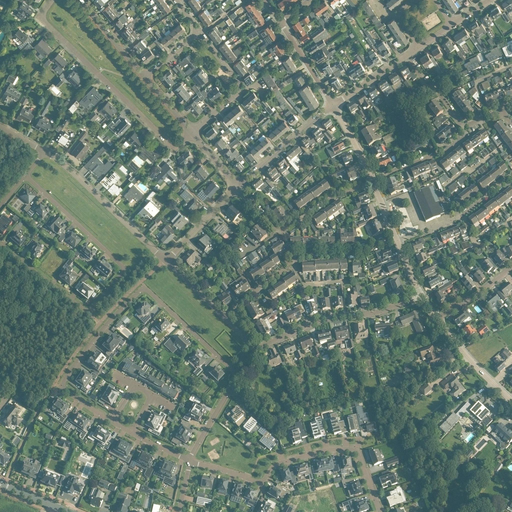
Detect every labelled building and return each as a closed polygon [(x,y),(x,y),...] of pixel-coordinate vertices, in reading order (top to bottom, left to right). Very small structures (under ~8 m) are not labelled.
[(110,5),(109,5),(103,10),(105,12),(104,13),(106,16),(115,8),(113,5),(114,4),(113,3),(115,0),(111,0),(108,3),(110,5)] [(156,5),(155,5),(158,8),(159,10),(162,8),(167,4),(164,0),(161,0),(158,3),(156,5)] [(287,6),(282,0),(278,0),(279,2),(278,3),(282,9),(287,6)] [(340,1),(339,1),(338,0),(330,0),(332,3),(331,4),(334,9),(336,7),(335,5),(340,1)] [(338,0),(339,1),(340,0),(346,0),(352,6),(355,9),(358,7),(351,0),(338,0)] [(392,0),(389,0),(386,3),(391,9),(396,4),(392,0)] [(511,9),(511,5),(508,0),(507,0),(502,3),(508,12),(510,10),(511,10),(511,9)] [(201,6),(198,1),(192,5),(196,10),(201,6)] [(249,10),(255,6),(252,1),(245,5),(249,10)] [(329,6),(325,1),(319,5),(323,10),(329,6)] [(28,16),(33,9),(23,2),(15,13),(23,19),(26,14),(28,16)] [(458,8),(454,2),(448,6),(452,12),(458,8)] [(171,9),(167,4),(162,8),(165,13),(171,9)] [(323,10),(319,5),(314,9),(318,14),(323,10)] [(250,17),(259,11),(255,6),(249,10),(246,12),(250,17)] [(493,13),(490,15),(492,18),(501,12),(497,7),(491,11),(493,13)] [(121,14),(125,11),(123,9),(120,12),(119,11),(118,12),(115,8),(106,16),(108,18),(109,18),(111,20),(117,15),(118,17),(121,14)] [(202,19),(208,15),(204,10),(198,14),(202,19)] [(250,17),(249,18),(252,23),(253,22),(256,20),(262,16),(259,11),(250,17)] [(119,19),(114,24),(118,29),(126,22),(129,19),(124,13),(118,18),(119,19)] [(487,14),(481,18),(485,25),(486,25),(487,27),(490,25),(489,23),(491,21),(489,17),(488,16),(487,14)] [(211,21),(208,15),(202,19),(206,25),(211,21)] [(266,21),(262,16),(256,20),(253,22),(254,24),(257,22),(259,25),(266,21)] [(296,30),(307,23),(310,21),(307,16),(302,20),(299,22),(298,20),(292,24),(296,30)] [(391,28),(397,24),(394,19),(388,23),(391,28)] [(479,25),(476,21),(470,25),(473,31),(476,34),(482,30),(484,33),(486,31),(481,23),(479,25)] [(0,23),(0,22),(0,27),(2,28),(8,31),(9,27),(0,23)] [(233,32),(237,30),(232,23),(229,25),(229,26),(233,32)] [(307,23),(296,30),(300,36),(301,35),(301,36),(301,37),(304,41),(309,37),(307,33),(308,32),(307,31),(311,29),(307,23)] [(185,29),(180,24),(176,28),(180,33),(185,29)] [(395,34),(401,30),(397,24),(391,28),(395,34)] [(268,34),(273,31),(269,25),(259,32),(261,35),(263,38),(268,34)] [(126,38),(134,31),(130,26),(129,26),(126,29),(122,33),(126,38)] [(212,30),(209,33),(213,38),(223,30),(222,28),(219,30),(215,26),(211,29),(212,30)] [(323,26),(311,35),(314,39),(325,30),(324,27),(323,26)] [(248,36),(251,34),(257,30),(255,27),(246,33),(248,36)] [(134,31),(126,38),(130,43),(135,38),(137,37),(138,39),(140,37),(149,30),(148,28),(146,30),(145,29),(142,32),(138,35),(137,34),(134,31)] [(180,33),(176,28),(171,32),(176,37),(180,33)] [(469,35),(465,28),(459,32),(464,39),(469,35)] [(21,48),(31,38),(29,35),(27,37),(19,29),(16,32),(14,30),(8,36),(11,39),(14,36),(21,43),(18,46),(21,48)] [(490,29),(487,31),(493,41),(496,39),(494,36),(490,29)] [(151,32),(149,30),(140,37),(142,40),(151,32)] [(171,41),(166,36),(163,38),(157,30),(155,32),(161,40),(166,45),(171,41)] [(225,32),(223,30),(213,38),(217,43),(222,39),(220,36),(225,32)] [(329,35),(325,30),(314,39),(313,39),(316,43),(308,48),(311,53),(321,46),(322,48),(327,44),(323,39),(329,35)] [(399,39),(405,35),(401,30),(395,34),(399,39)] [(268,34),(263,38),(265,41),(266,43),(271,40),(277,37),(273,31),(268,34)] [(176,37),(171,32),(166,36),(171,41),(176,37)] [(464,39),(459,32),(454,36),(458,42),(464,39)] [(409,41),(405,35),(399,39),(402,45),(409,41)] [(479,37),(475,39),(477,41),(483,50),(486,48),(479,37)] [(46,41),(43,38),(34,47),(41,53),(38,56),(42,59),(44,56),(52,49),(47,44),(47,45),(45,42),(46,41)] [(369,38),(367,39),(369,43),(371,46),(374,51),(369,54),(375,63),(381,60),(375,52),(377,50),(371,41),(371,40),(369,38)] [(378,45),(373,38),(371,40),(371,41),(377,50),(377,51),(380,49),(385,57),(391,53),(390,51),(392,49),(386,42),(384,43),(384,42),(378,45)] [(157,39),(154,41),(160,49),(163,46),(157,39)] [(454,46),(449,39),(443,43),(447,51),(454,46)] [(141,40),(134,47),(140,54),(142,52),(147,47),(141,40)] [(511,55),(511,40),(507,43),(508,44),(503,47),(504,50),(506,50),(507,53),(506,54),(507,57),(511,55)] [(271,52),(282,45),(279,41),(273,45),(273,44),(268,47),(271,52)] [(225,42),(219,47),(223,51),(229,47),(225,42)] [(25,50),(27,53),(33,47),(30,44),(25,50)] [(466,53),(464,50),(460,44),(457,46),(460,50),(463,55),(466,53)] [(278,54),(285,50),(282,45),(271,52),(269,54),(268,55),(269,57),(277,52),(278,54)] [(318,54),(315,56),(318,61),(327,55),(327,54),(329,52),(325,46),(321,48),(317,52),(318,54)] [(491,52),(485,55),(486,55),(489,62),(485,63),(487,67),(489,65),(489,66),(495,63),(494,62),(502,59),(500,55),(501,55),(497,46),(490,49),(491,52)] [(142,52),(140,53),(142,55),(141,56),(146,62),(155,55),(150,49),(148,47),(147,47),(142,52)] [(233,52),(229,47),(223,51),(227,56),(233,52)] [(239,47),(233,52),(227,56),(231,61),(237,57),(236,56),(242,52),(239,47)] [(442,53),(438,47),(432,51),(436,57),(442,53)] [(463,55),(460,50),(457,52),(462,60),(466,58),(463,55)] [(360,51),(357,53),(362,60),(363,62),(366,60),(360,51)] [(362,60),(357,53),(357,52),(353,54),(359,62),(362,60)] [(67,62),(59,53),(52,60),(55,62),(56,61),(59,64),(56,67),(56,71),(60,74),(64,70),(62,67),(64,65),(65,64),(67,62)] [(45,58),(49,62),(53,57),(49,54),(45,58)] [(185,71),(186,73),(185,73),(177,64),(175,66),(178,70),(179,72),(182,76),(184,78),(188,75),(197,67),(195,65),(197,63),(189,54),(183,59),(182,60),(180,62),(183,66),(187,62),(191,67),(185,71)] [(375,63),(369,54),(366,56),(369,60),(366,62),(370,67),(375,63)] [(427,54),(420,58),(425,65),(423,65),(425,68),(428,66),(430,68),(434,65),(433,63),(432,60),(427,54)] [(470,61),(464,64),(464,65),(465,65),(468,71),(464,73),(466,76),(468,75),(474,72),(473,71),(481,68),(479,65),(481,64),(476,55),(469,58),(470,61)] [(286,66),(293,62),(289,56),(283,61),(286,66)] [(246,64),(249,61),(247,58),(244,61),(241,58),(238,61),(239,61),(234,65),(237,70),(246,64)] [(340,63),(344,69),(346,71),(348,69),(343,61),(340,62),(340,63)] [(297,68),(293,62),(286,66),(290,72),(297,68)] [(365,70),(359,62),(354,65),(355,68),(359,74),(365,70)] [(246,64),(237,70),(241,75),(247,70),(249,72),(257,66),(255,63),(250,67),(249,68),(246,64)] [(335,75),(344,69),(340,63),(336,65),(336,64),(331,67),(329,64),(323,68),(326,74),(333,70),(333,71),(335,75)] [(256,78),(253,73),(259,68),(257,66),(249,72),(251,74),(250,75),(244,79),(248,84),(256,78)] [(21,92),(12,88),(14,84),(15,84),(20,75),(18,74),(19,73),(13,68),(6,80),(11,82),(9,86),(8,86),(5,92),(5,93),(2,98),(7,101),(10,102),(13,97),(17,99),(21,92)] [(359,74),(355,68),(349,72),(354,78),(359,74)] [(405,68),(400,72),(404,79),(407,77),(409,80),(412,78),(414,81),(416,79),(412,73),(409,74),(405,68)] [(203,82),(209,77),(202,69),(196,75),(192,77),(201,87),(205,84),(203,82)] [(346,71),(344,69),(335,75),(336,77),(342,74),(343,76),(347,73),(346,71)] [(71,73),(67,77),(65,75),(61,79),(59,77),(54,82),(58,86),(64,81),(65,81),(66,82),(68,82),(69,81),(70,80),(76,86),(79,83),(80,83),(83,80),(74,71),(71,73)] [(172,74),(170,71),(161,78),(168,87),(174,82),(169,77),(172,74)] [(268,72),(262,76),(273,92),(278,88),(268,72)] [(295,79),(300,87),(303,85),(302,83),(305,81),(301,75),(295,79)] [(395,75),(389,79),(393,86),(391,87),(393,89),(396,94),(398,96),(400,95),(401,94),(397,88),(402,85),(400,82),(402,81),(399,77),(397,78),(395,75)] [(337,79),(331,82),(335,88),(341,85),(337,79)] [(385,82),(378,87),(382,93),(383,92),(386,98),(392,94),(393,95),(396,94),(393,89),(391,87),(389,88),(385,82)] [(414,94),(408,85),(406,82),(404,83),(406,87),(412,95),(414,94)] [(182,84),(180,86),(175,90),(181,98),(179,100),(181,103),(184,101),(189,97),(191,95),(182,84)] [(195,84),(192,86),(197,93),(198,94),(203,100),(205,98),(200,92),(201,91),(195,84)] [(315,97),(307,85),(299,90),(307,102),(315,97)] [(94,87),(80,102),(85,107),(90,101),(94,105),(102,97),(95,90),(96,89),(94,87)] [(204,89),(201,91),(200,92),(205,98),(206,97),(209,94),(214,100),(221,94),(218,90),(219,89),(216,87),(212,90),(211,88),(209,90),(209,91),(207,93),(204,89)] [(289,109),(286,112),(285,113),(289,118),(293,123),(298,119),(295,115),(297,114),(286,101),(278,88),(273,92),(281,105),(280,105),(284,109),(287,106),(289,109)] [(472,97),(477,92),(476,91),(474,88),(468,93),(472,97)] [(461,90),(459,91),(457,89),(451,92),(453,96),(451,97),(454,101),(453,102),(454,104),(462,98),(464,96),(464,95),(461,90)] [(511,97),(509,89),(503,92),(507,101),(509,100),(508,99),(511,97)] [(379,98),(374,90),(367,94),(369,96),(367,98),(369,101),(371,103),(370,103),(373,107),(379,117),(383,114),(382,111),(380,113),(374,104),(375,101),(379,98)] [(503,92),(502,90),(496,93),(499,100),(503,99),(505,102),(507,101),(503,92)] [(254,103),(257,101),(258,102),(260,100),(254,92),(251,94),(250,93),(248,95),(249,96),(248,96),(254,103)] [(499,100),(496,93),(490,96),(494,105),(496,104),(495,102),(499,100)] [(203,100),(198,94),(193,98),(195,100),(186,108),(189,111),(191,109),(196,115),(198,114),(199,113),(203,110),(198,104),(203,100)] [(257,106),(254,103),(248,96),(248,97),(248,96),(245,98),(246,99),(243,101),(247,105),(245,107),(250,113),(254,109),(257,106)] [(459,108),(466,102),(467,101),(464,96),(462,98),(454,104),(456,106),(457,105),(459,108)] [(494,105),(490,96),(484,98),(487,106),(491,104),(492,106),(494,105)] [(319,104),(315,97),(307,102),(311,109),(319,104)] [(371,103),(369,101),(367,98),(365,99),(363,97),(357,101),(361,106),(364,104),(367,109),(370,107),(371,108),(373,107),(370,103),(371,103)] [(387,98),(384,100),(391,110),(394,108),(387,98)] [(264,99),(261,102),(265,107),(265,108),(268,111),(271,108),(268,105),(264,99)] [(109,118),(117,110),(116,111),(110,105),(111,104),(108,101),(99,111),(103,115),(105,113),(109,118)] [(433,112),(440,106),(439,104),(438,105),(435,102),(432,105),(430,101),(425,103),(418,106),(415,108),(418,115),(422,113),(420,109),(426,107),(429,107),(433,112)] [(470,107),(466,102),(459,108),(462,111),(460,112),(462,114),(470,107)] [(78,108),(74,103),(69,108),(73,113),(78,108)] [(353,104),(347,108),(351,114),(357,110),(353,104)] [(246,113),(239,105),(234,109),(238,115),(240,117),(246,113)] [(442,108),(440,106),(433,112),(437,117),(434,119),(436,122),(438,120),(443,116),(441,114),(443,112),(441,109),(442,108)] [(43,107),(39,113),(44,115),(47,109),(43,107)] [(474,113),(470,107),(462,114),(463,116),(465,114),(467,118),(474,113)] [(23,108),(18,116),(17,118),(20,120),(22,117),(25,118),(24,119),(29,122),(35,111),(30,108),(28,111),(23,108)] [(233,119),(238,115),(234,109),(228,114),(233,119)] [(88,116),(89,117),(88,118),(91,121),(92,120),(93,120),(98,115),(94,111),(88,116)] [(69,116),(66,114),(59,125),(63,127),(69,116)] [(228,123),(233,119),(228,114),(223,118),(228,123)] [(384,119),(382,116),(373,122),(375,125),(384,119)] [(436,127),(440,123),(441,123),(440,122),(444,118),(443,116),(438,120),(436,122),(433,124),(436,127)] [(51,125),(49,124),(50,123),(49,121),(43,118),(41,118),(41,119),(40,119),(35,127),(41,130),(41,129),(47,132),(51,125)] [(112,121),(108,125),(115,132),(118,129),(122,133),(131,124),(125,119),(123,122),(119,119),(115,123),(112,121)] [(229,128),(227,125),(221,120),(219,122),(224,128),(226,130),(229,128)] [(328,120),(322,125),(327,130),(329,128),(331,131),(334,128),(328,120)] [(498,133),(504,127),(502,124),(503,123),(501,120),(498,123),(499,124),(494,127),(498,133)] [(284,121),(279,126),(284,131),(289,127),(284,121)] [(215,125),(213,127),(206,132),(211,138),(217,132),(219,130),(215,125)] [(374,135),(372,132),(375,130),(377,129),(375,125),(373,127),(362,133),(365,139),(374,135)] [(284,131),(279,126),(274,130),(279,136),(284,131)] [(455,131),(451,126),(446,130),(451,136),(454,134),(455,135),(458,133),(456,130),(455,131)] [(502,138),(510,131),(508,129),(507,131),(504,127),(498,133),(502,138)] [(224,136),(231,131),(229,128),(226,130),(222,134),(224,136)] [(61,130),(55,140),(66,147),(72,138),(68,135),(65,133),(61,130)] [(84,130),(78,137),(82,140),(88,132),(84,130)] [(279,136),(274,130),(269,134),(274,140),(279,136)] [(318,130),(312,134),(314,136),(313,137),(318,143),(324,137),(323,136),(322,134),(318,130)] [(451,136),(446,130),(441,134),(447,141),(449,140),(448,139),(451,136)] [(328,131),(326,134),(331,141),(334,138),(328,131)] [(488,138),(485,133),(484,131),(480,134),(479,132),(477,134),(483,142),(488,138)] [(505,143),(511,138),(509,135),(511,133),(510,131),(502,138),(501,138),(505,143)] [(139,136),(135,132),(126,140),(126,141),(124,143),(127,146),(129,143),(130,144),(132,141),(137,146),(146,138),(142,134),(139,136)] [(326,134),(323,136),(324,137),(329,143),(331,141),(326,134)] [(392,134),(382,139),(384,142),(394,137),(392,134)] [(447,141),(441,134),(436,138),(441,144),(444,142),(445,143),(447,141)] [(478,145),(483,142),(477,134),(475,135),(476,136),(473,139),(478,145)] [(378,136),(378,137),(376,138),(374,135),(365,139),(369,146),(380,140),(382,139),(380,135),(378,136)] [(220,138),(215,143),(220,148),(223,146),(225,148),(229,145),(231,143),(229,141),(227,143),(225,140),(222,137),(220,138)] [(266,137),(261,141),(266,147),(271,143),(266,137)] [(237,138),(231,143),(229,145),(231,147),(239,141),(237,138)] [(301,148),(305,153),(308,157),(312,155),(307,148),(310,146),(312,148),(316,144),(310,138),(308,140),(307,139),(301,144),(303,146),(301,148)] [(478,145),(473,139),(470,141),(469,139),(467,141),(473,149),(478,145)] [(81,141),(72,152),(78,157),(78,158),(80,159),(80,158),(81,159),(85,155),(83,154),(89,147),(81,141)] [(266,147),(261,141),(256,146),(261,151),(266,147)] [(425,141),(411,147),(413,150),(426,144),(425,141)] [(473,149),(467,141),(465,142),(466,144),(463,146),(468,153),(473,149)] [(331,148),(330,149),(332,154),(330,155),(332,159),(334,158),(342,153),(340,151),(345,148),(342,142),(331,148)] [(105,144),(94,155),(97,157),(97,158),(108,147),(105,144)] [(142,152),(139,155),(144,160),(145,159),(150,164),(154,160),(160,154),(150,144),(146,148),(144,146),(140,150),(142,152)] [(256,146),(251,150),(256,156),(261,151),(256,146)] [(385,153),(382,146),(372,152),(375,158),(381,155),(382,158),(388,155),(387,152),(385,153)] [(302,154),(297,147),(292,152),(296,157),(299,155),(300,156),(302,154)] [(463,149),(462,150),(460,148),(457,151),(456,149),(454,151),(460,159),(465,155),(467,153),(463,149)] [(229,149),(224,153),(229,159),(234,155),(236,156),(239,153),(235,149),(232,152),(229,149)] [(195,159),(192,156),(193,156),(190,153),(190,152),(189,151),(189,152),(188,150),(178,158),(183,164),(187,160),(190,163),(195,159)] [(455,163),(460,159),(454,151),(452,152),(453,154),(450,156),(455,163)] [(294,163),(298,159),(296,157),(292,152),(287,156),(289,158),(287,160),(293,167),(297,172),(299,170),(294,163)] [(338,156),(338,158),(340,162),(343,160),(345,165),(353,162),(350,156),(348,157),(346,152),(338,156)] [(249,162),(254,158),(250,153),(245,157),(249,162)] [(238,156),(234,160),(236,163),(234,165),(239,170),(240,171),(241,169),(244,166),(239,160),(241,159),(242,158),(240,155),(238,156)] [(391,158),(378,163),(380,169),(393,163),(398,161),(396,156),(391,158)] [(455,163),(450,156),(447,158),(446,157),(444,159),(450,167),(455,163)] [(107,167),(97,158),(97,157),(89,166),(99,176),(107,167)] [(332,159),(328,161),(330,166),(336,163),(334,158),(332,159)] [(450,167),(444,159),(442,160),(443,162),(440,164),(445,171),(450,167)] [(132,160),(127,164),(135,172),(138,168),(135,165),(136,164),(132,160)] [(279,167),(277,169),(281,174),(286,170),(287,170),(289,168),(282,160),(277,164),(279,167)] [(437,164),(436,164),(435,162),(431,163),(430,161),(428,162),(432,171),(431,171),(432,172),(438,170),(439,173),(443,171),(437,164)] [(432,171),(428,162),(425,163),(426,164),(422,166),(426,174),(431,171),(432,171)] [(173,169),(166,163),(160,170),(162,172),(156,178),(160,182),(166,175),(172,180),(176,176),(171,171),(173,169)] [(507,170),(502,163),(497,168),(498,168),(504,176),(506,174),(504,172),(507,170)] [(493,168),(492,170),(493,172),(498,178),(501,176),(502,177),(504,176),(498,168),(497,168),(495,165),(492,167),(493,168)] [(208,174),(201,166),(195,171),(202,180),(208,174)] [(426,174),(422,166),(419,167),(418,166),(416,167),(420,176),(421,179),(423,178),(422,175),(426,174)] [(350,167),(328,176),(331,181),(333,180),(332,178),(344,173),(345,175),(347,174),(348,176),(350,182),(360,178),(355,168),(352,170),(350,167)] [(420,176),(416,167),(414,168),(414,169),(411,171),(412,174),(409,175),(411,179),(412,181),(415,180),(414,178),(420,176)] [(278,174),(273,168),(267,173),(272,179),(275,182),(280,177),(278,175),(278,174)] [(191,169),(185,176),(183,177),(184,178),(182,180),(186,184),(188,181),(186,180),(194,172),(191,169)] [(154,170),(149,177),(145,183),(148,186),(152,180),(157,172),(154,170)] [(114,172),(103,184),(113,194),(115,192),(118,195),(120,192),(123,189),(120,187),(119,188),(114,183),(120,178),(114,172)] [(498,178),(493,172),(488,176),(494,184),(496,182),(495,181),(498,178)] [(140,178),(138,176),(137,175),(134,178),(131,181),(134,184),(140,178)] [(494,184),(488,176),(483,180),(488,186),(491,184),(492,185),(494,184)] [(388,189),(397,185),(396,182),(401,180),(399,177),(386,182),(388,189)] [(189,187),(186,184),(182,180),(181,180),(179,182),(178,183),(185,190),(185,189),(186,190),(189,187)] [(252,186),(256,191),(257,190),(264,190),(268,195),(271,192),(278,200),(279,199),(280,201),(284,198),(274,186),(274,187),(268,180),(263,184),(259,180),(252,186)] [(488,186),(483,180),(477,184),(481,189),(480,189),(483,192),(486,190),(485,189),(488,186)] [(213,181),(205,190),(203,189),(200,192),(206,197),(208,195),(210,197),(219,187),(213,181)] [(325,181),(320,185),(326,193),(328,192),(327,190),(330,188),(325,181)] [(131,188),(124,195),(130,201),(135,196),(138,199),(143,194),(133,184),(130,187),(131,188)] [(326,193),(320,185),(315,189),(320,196),(323,193),(324,195),(326,193)] [(391,195),(405,189),(404,186),(398,188),(397,185),(388,189),(391,195)] [(474,186),(469,190),(475,198),(477,196),(476,195),(479,193),(474,186)] [(435,203),(429,188),(414,194),(426,222),(440,216),(440,215),(444,214),(439,202),(435,203)] [(509,200),(511,197),(511,188),(510,190),(509,189),(506,192),(505,190),(503,192),(509,200)] [(202,205),(186,190),(185,189),(185,190),(184,191),(182,189),(181,191),(182,193),(180,195),(187,201),(184,205),(185,206),(192,212),(198,206),(200,208),(202,205)] [(317,198),(320,196),(315,189),(310,192),(310,193),(316,201),(318,199),(317,198)] [(35,197),(26,190),(20,197),(28,204),(35,197)] [(475,198),(469,190),(468,190),(463,193),(469,200),(472,198),(473,200),(475,198)] [(310,193),(310,192),(304,196),(309,203),(312,200),(314,202),(316,201),(310,193)] [(509,200),(503,192),(501,193),(502,195),(499,197),(504,203),(509,200)] [(358,197),(360,202),(356,204),(358,209),(365,206),(364,203),(370,200),(367,193),(358,197)] [(469,200),(463,193),(458,197),(459,198),(465,206),(467,204),(465,202),(469,200)] [(309,203),(304,196),(299,200),(305,208),(307,206),(306,205),(309,203)] [(504,203),(499,197),(496,199),(495,197),(493,199),(499,207),(504,203)] [(459,198),(454,202),(459,208),(462,206),(463,207),(465,206),(459,198)] [(494,211),(499,207),(493,199),(491,200),(492,202),(489,204),(494,211)] [(146,205),(137,214),(139,212),(144,217),(147,214),(151,217),(160,208),(150,200),(145,204),(146,205)] [(305,208),(299,200),(294,203),(299,210),(302,208),(303,209),(305,208)] [(171,205),(177,210),(180,207),(175,201),(171,205)] [(344,208),(339,201),(335,204),(334,202),(332,204),(338,212),(344,208)] [(338,212),(332,204),(330,205),(332,207),(328,209),(333,215),(338,212)] [(494,211),(489,204),(486,206),(485,205),(483,207),(489,214),(494,211)] [(48,211),(48,210),(47,209),(46,209),(45,209),(45,210),(39,205),(36,209),(33,207),(27,214),(31,217),(35,213),(42,220),(49,212),(48,211)] [(233,206),(225,214),(233,221),(239,216),(241,218),(243,215),(233,206)] [(374,212),(372,207),(364,210),(365,213),(361,214),(362,217),(374,212)] [(489,214),(483,207),(481,208),(482,210),(479,212),(484,219),(489,215),(489,214)] [(280,208),(277,210),(284,222),(288,219),(286,217),(287,216),(283,210),(282,210),(280,208)] [(333,215),(328,209),(325,211),(324,209),(322,211),(328,219),(333,215)] [(284,222),(277,210),(273,213),(276,216),(273,218),(276,222),(278,220),(281,224),(284,222)] [(174,222),(177,225),(176,226),(177,226),(180,229),(180,228),(179,227),(184,222),(185,223),(188,220),(182,214),(181,214),(178,211),(171,219),(174,222)] [(328,219),(322,211),(320,212),(321,213),(318,216),(323,222),(328,219)] [(374,212),(362,217),(364,222),(367,221),(368,221),(377,218),(374,212)] [(484,219),(479,212),(476,215),(475,213),(473,214),(479,222),(478,222),(479,223),(484,219)] [(479,222),(473,214),(471,216),(472,217),(469,220),(474,226),(478,222),(479,222)] [(151,230),(158,223),(162,218),(159,216),(155,220),(148,227),(151,230)] [(323,222),(318,216),(315,218),(314,217),(311,219),(313,222),(314,221),(317,226),(323,222)] [(12,224),(3,217),(0,219),(0,232),(3,235),(12,224)] [(49,220),(45,224),(47,226),(53,232),(54,231),(57,234),(62,229),(60,226),(59,227),(58,226),(62,223),(56,217),(51,222),(49,220)] [(381,224),(379,220),(370,224),(371,227),(370,228),(374,237),(383,233),(379,224),(381,224)] [(167,224),(165,227),(161,230),(164,233),(160,238),(163,241),(162,241),(163,242),(163,241),(165,243),(170,238),(170,239),(174,235),(172,233),(174,230),(167,224)] [(231,227),(229,229),(224,224),(221,227),(218,225),(213,230),(217,235),(219,233),(223,237),(226,234),(229,237),(233,233),(235,235),(238,233),(231,227)] [(20,228),(17,226),(12,232),(15,234),(10,240),(19,247),(25,241),(16,233),(18,231),(18,230),(20,228)] [(255,238),(265,229),(263,227),(261,229),(258,226),(252,232),(254,234),(253,235),(255,238)] [(461,236),(457,226),(455,227),(456,229),(452,230),(455,238),(461,236)] [(468,235),(465,227),(461,229),(460,226),(457,226),(461,236),(461,237),(468,235)] [(264,233),(267,231),(265,229),(255,238),(258,241),(259,240),(261,242),(267,236),(264,233)] [(348,245),(347,235),(344,235),(344,230),(337,231),(338,243),(341,243),(341,246),(348,245)] [(350,234),(347,235),(348,245),(354,245),(353,237),(357,237),(356,230),(350,230),(350,234)] [(455,238),(452,230),(448,232),(447,230),(445,231),(449,241),(455,238)] [(449,241),(445,231),(443,232),(444,234),(440,235),(443,243),(449,241)] [(63,234),(58,240),(61,243),(64,239),(66,240),(65,240),(74,248),(81,240),(72,233),(70,235),(69,234),(66,236),(63,234)] [(216,246),(206,236),(197,245),(204,252),(204,251),(205,252),(202,256),(205,259),(209,262),(212,259),(208,255),(213,249),(216,246)] [(297,249),(297,238),(293,239),(293,240),(290,240),(291,244),(288,245),(289,250),(291,249),(297,249)] [(435,239),(437,245),(432,247),(432,249),(441,246),(438,238),(435,239)] [(425,245),(423,239),(418,240),(420,243),(412,246),(415,253),(422,250),(421,246),(425,245)] [(32,240),(26,247),(29,249),(31,251),(29,254),(32,256),(31,256),(34,259),(35,258),(35,259),(40,254),(39,253),(42,251),(41,250),(37,246),(38,245),(34,242),(32,240)] [(289,250),(288,245),(286,246),(283,242),(280,244),(279,243),(276,245),(282,254),(287,250),(289,250)] [(282,254),(276,245),(273,247),(274,248),(271,250),(275,256),(277,257),(282,254)] [(430,254),(437,251),(442,249),(441,246),(432,249),(428,251),(430,254)] [(92,258),(93,256),(95,254),(91,251),(90,252),(85,247),(81,252),(78,249),(74,255),(77,257),(80,254),(85,258),(86,257),(90,260),(92,258)] [(264,251),(262,247),(260,248),(263,252),(267,258),(269,257),(266,252),(265,252),(264,251)] [(511,247),(509,249),(508,247),(501,250),(504,255),(507,254),(510,259),(511,258),(511,247)] [(201,260),(195,254),(191,250),(188,254),(189,255),(184,260),(183,259),(183,260),(187,263),(187,264),(190,266),(195,260),(198,263),(201,260)] [(383,258),(380,259),(382,264),(387,262),(386,259),(393,256),(390,250),(381,253),(383,258)] [(496,252),(497,253),(496,255),(495,254),(490,258),(496,265),(498,264),(500,267),(505,262),(503,260),(505,258),(499,250),(496,252)] [(428,254),(417,258),(420,265),(427,262),(426,259),(429,257),(428,254)] [(280,262),(277,257),(275,256),(270,259),(270,260),(276,268),(278,267),(277,265),(280,262)] [(444,258),(438,261),(432,263),(433,267),(446,261),(444,258)] [(69,273),(72,270),(69,267),(73,262),(70,259),(61,270),(64,273),(60,278),(69,286),(76,279),(69,273)] [(213,266),(209,262),(205,259),(203,262),(210,268),(208,270),(210,273),(215,268),(213,266)] [(483,267),(480,268),(483,272),(486,270),(488,273),(491,270),(493,273),(497,269),(490,259),(482,266),(483,267)] [(276,268),(270,260),(265,263),(270,270),(273,268),(274,270),(276,268)] [(106,265),(103,263),(98,268),(95,266),(91,271),(94,274),(97,270),(107,278),(113,271),(109,268),(106,265)] [(270,270),(265,263),(260,267),(260,268),(266,276),(268,274),(266,272),(270,270)] [(309,273),(309,265),(305,265),(305,263),(301,263),(301,267),(302,267),(303,273),(309,273)] [(374,273),(383,269),(386,275),(389,274),(390,274),(398,270),(395,263),(387,267),(385,264),(373,269),(374,273)] [(360,264),(353,265),(353,268),(349,268),(350,277),(354,277),(354,274),(355,274),(359,274),(359,279),(366,279),(365,274),(362,274),(362,269),(360,269),(360,264)] [(244,274),(240,269),(241,268),(238,265),(235,267),(238,270),(237,271),(241,276),(244,274)] [(463,268),(461,265),(459,268),(461,270),(460,271),(466,277),(468,274),(463,268)] [(435,267),(434,267),(433,268),(432,266),(422,271),(425,277),(427,276),(428,278),(438,274),(435,267)] [(266,276),(260,268),(255,271),(259,278),(263,276),(264,277),(266,276)] [(474,271),(471,273),(477,279),(480,283),(485,279),(482,274),(484,273),(480,268),(475,272),(474,271)] [(259,278),(255,271),(250,274),(253,280),(252,280),(254,283),(257,281),(256,280),(259,278)] [(295,276),(296,275),(294,272),(291,274),(291,276),(288,278),(293,284),(298,281),(295,276)] [(242,277),(239,279),(236,282),(244,293),(250,289),(242,277)] [(428,283),(427,284),(429,287),(430,287),(431,289),(437,286),(439,289),(439,288),(444,286),(442,283),(439,277),(436,278),(433,280),(428,283)] [(293,284),(288,278),(285,280),(284,278),(282,280),(288,288),(293,284)] [(462,282),(470,292),(475,287),(468,278),(462,282)] [(438,292),(434,295),(438,300),(437,301),(440,306),(447,301),(442,293),(453,287),(452,284),(457,281),(456,279),(444,286),(439,288),(439,289),(437,290),(438,292)] [(288,288),(282,280),(280,281),(281,283),(278,285),(283,292),(288,289),(287,288),(288,288)] [(398,280),(390,283),(395,295),(396,294),(396,295),(400,294),(399,293),(402,292),(402,291),(403,291),(401,287),(398,280)] [(244,293),(236,282),(230,286),(238,298),(244,293)] [(511,289),(511,288),(508,283),(500,290),(500,291),(497,293),(504,301),(506,299),(504,296),(511,289)] [(86,287),(85,287),(82,285),(77,292),(80,294),(84,298),(87,300),(93,293),(90,291),(90,290),(91,288),(87,285),(86,287)] [(283,292),(278,285),(275,287),(274,286),(272,287),(277,295),(283,292)] [(277,295),(272,287),(270,289),(271,291),(268,293),(272,300),(278,296),(277,295)] [(223,297),(219,299),(223,305),(223,306),(224,306),(225,307),(232,302),(229,298),(230,298),(226,292),(222,295),(223,297)] [(308,306),(305,307),(307,314),(310,313),(311,315),(317,313),(315,305),(318,304),(317,299),(317,298),(315,293),(312,294),(313,299),(313,300),(307,302),(308,305),(308,306)] [(351,298),(348,298),(349,307),(356,306),(358,306),(359,306),(358,305),(358,300),(357,296),(357,293),(351,294),(351,298)] [(500,301),(494,294),(485,302),(486,303),(486,304),(487,304),(490,308),(496,304),(500,309),(503,306),(499,301),(500,301)] [(325,299),(326,301),(322,302),(321,298),(317,299),(318,304),(319,308),(320,308),(319,307),(322,306),(323,310),(330,309),(329,299),(325,299)] [(334,300),(335,309),(343,308),(342,299),(334,300)] [(361,300),(362,308),(369,307),(369,305),(370,305),(370,304),(369,304),(369,299),(361,300)] [(259,306),(257,302),(247,308),(250,314),(258,310),(256,307),(259,306)] [(482,303),(479,305),(485,312),(488,310),(486,308),(482,303)] [(146,306),(144,304),(142,306),(142,305),(139,308),(140,309),(137,312),(143,318),(141,321),(145,324),(151,318),(147,315),(149,313),(147,312),(150,308),(147,305),(146,306)] [(301,305),(297,307),(294,309),(295,312),(292,314),(295,320),(296,322),(301,319),(300,318),(302,317),(300,312),(304,310),(301,305)] [(277,309),(273,311),(273,312),(267,316),(264,318),(265,320),(265,321),(273,317),(279,313),(277,309)] [(259,313),(258,310),(250,314),(254,320),(264,314),(262,311),(259,313)] [(284,313),(280,316),(281,319),(282,321),(287,318),(289,323),(291,322),(291,323),(293,322),(295,320),(292,314),(292,312),(290,310),(284,313)] [(126,311),(120,317),(124,321),(130,315),(126,311)] [(457,316),(453,319),(458,326),(461,323),(462,324),(463,323),(465,325),(472,320),(474,318),(471,314),(470,316),(466,311),(462,313),(457,317),(457,316)] [(410,315),(400,319),(401,321),(403,326),(412,322),(418,335),(426,331),(417,312),(410,315)] [(165,331),(170,326),(167,323),(167,322),(165,320),(161,324),(161,323),(158,326),(156,328),(155,326),(151,330),(157,335),(155,337),(160,342),(168,334),(165,331)] [(263,321),(257,325),(260,331),(267,327),(270,325),(267,320),(265,321),(265,320),(263,321)] [(390,323),(375,324),(376,334),(384,333),(384,337),(388,336),(389,338),(391,338),(391,336),(390,332),(391,332),(390,323)] [(267,327),(260,331),(263,337),(266,335),(268,338),(275,334),(270,325),(267,327)] [(368,338),(367,330),(362,331),(361,325),(355,326),(355,332),(354,332),(355,340),(368,338)] [(474,329),(472,331),(468,327),(462,332),(468,339),(472,336),(474,338),(479,334),(481,336),(488,331),(484,326),(477,331),(477,332),(474,329)] [(349,338),(346,327),(342,328),(342,329),(335,331),(337,341),(349,338)] [(332,342),(329,331),(317,334),(320,343),(327,341),(328,344),(327,344),(328,349),(336,347),(335,342),(332,342)] [(110,337),(107,341),(116,348),(120,344),(122,346),(126,342),(120,337),(118,340),(112,336),(111,338),(110,337)] [(172,338),(165,345),(170,350),(173,347),(176,350),(178,348),(183,353),(191,344),(182,336),(177,342),(172,338)] [(314,349),(309,337),(299,341),(303,350),(310,347),(311,350),(313,349),(316,356),(320,355),(317,347),(314,349)] [(112,352),(116,348),(107,341),(104,344),(105,345),(103,347),(109,351),(106,354),(107,355),(110,358),(112,359),(115,355),(112,352)] [(296,351),(293,344),(283,348),(285,352),(286,352),(287,355),(296,351)] [(428,368),(440,364),(438,357),(436,358),(432,347),(423,350),(425,356),(427,355),(430,362),(426,363),(428,368)] [(502,354),(501,355),(506,360),(509,357),(511,355),(506,349),(504,351),(501,353),(502,354)] [(277,355),(275,350),(271,351),(273,358),(271,359),(271,358),(266,360),(270,369),(281,364),(277,355)] [(97,353),(93,359),(104,367),(110,358),(107,355),(104,359),(97,353)] [(194,373),(197,376),(202,371),(199,368),(205,362),(202,359),(203,358),(200,356),(196,353),(195,355),(194,354),(192,357),(192,358),(191,360),(196,365),(194,367),(197,370),(194,373)] [(159,360),(154,355),(151,359),(155,363),(159,360)] [(498,358),(494,362),(498,366),(495,368),(500,373),(506,367),(498,358)] [(99,373),(104,367),(93,359),(88,364),(92,367),(95,370),(96,370),(99,373)] [(125,359),(121,368),(124,369),(123,371),(128,374),(133,364),(125,359)] [(133,364),(128,374),(132,376),(138,367),(133,364)] [(138,367),(132,376),(137,379),(138,378),(142,372),(143,370),(138,367)] [(415,373),(412,367),(403,370),(405,376),(415,373)] [(218,382),(221,379),(222,380),(224,378),(223,377),(224,375),(216,368),(210,374),(218,382)] [(80,376),(80,377),(89,384),(93,379),(95,380),(98,377),(97,376),(93,374),(92,373),(90,376),(84,372),(82,374),(80,376)] [(142,381),(146,374),(142,372),(138,378),(142,381)] [(151,377),(146,374),(142,381),(147,384),(151,377)] [(459,384),(452,375),(446,379),(441,383),(446,390),(451,386),(453,389),(453,388),(458,395),(464,390),(459,384)] [(86,389),(89,384),(80,377),(79,378),(77,380),(78,380),(76,383),(83,387),(81,390),(86,393),(88,390),(86,389)] [(155,380),(151,377),(147,384),(152,386),(155,380)] [(160,382),(155,380),(152,386),(156,389),(160,382)] [(423,384),(427,389),(432,385),(427,380),(423,384)] [(160,382),(156,389),(161,392),(160,392),(160,393),(165,385),(160,382)] [(109,389),(106,394),(116,401),(118,398),(117,397),(119,394),(113,391),(115,388),(110,385),(108,388),(109,389)] [(165,385),(160,393),(165,395),(169,388),(165,386),(165,385)] [(170,398),(174,391),(169,388),(165,395),(170,398)] [(179,394),(174,391),(170,398),(175,401),(179,394)] [(116,401),(106,394),(104,393),(99,402),(104,405),(106,403),(112,406),(113,403),(114,404),(116,401)] [(197,397),(190,408),(202,416),(203,414),(204,414),(206,411),(205,411),(206,410),(203,408),(199,406),(201,401),(197,397)] [(54,416),(63,404),(61,402),(61,401),(58,399),(58,400),(53,406),(50,404),(45,412),(49,415),(50,413),(54,415),(53,416),(54,416)] [(358,403),(355,404),(356,408),(360,426),(366,425),(367,430),(369,430),(369,432),(376,430),(374,423),(369,424),(367,418),(365,419),(362,407),(359,407),(358,403)] [(445,422),(439,428),(446,434),(466,413),(468,415),(471,413),(481,423),(487,427),(492,421),(487,416),(490,413),(489,414),(481,407),(482,406),(478,403),(473,408),(468,403),(456,415),(454,413),(446,421),(447,421),(446,423),(445,422)] [(66,406),(63,404),(54,416),(54,417),(55,416),(61,420),(59,422),(62,424),(68,417),(64,414),(69,408),(69,407),(66,405),(66,406)] [(16,416),(20,411),(13,406),(9,411),(5,415),(1,421),(8,427),(12,422),(17,426),(21,420),(16,416)] [(243,417),(246,415),(243,412),(242,412),(238,407),(232,413),(235,416),(232,419),(236,423),(235,424),(239,428),(246,420),(243,417)] [(202,416),(190,408),(184,419),(189,422),(192,418),(194,419),(195,420),(198,422),(199,421),(200,422),(201,419),(201,418),(202,416)] [(149,419),(149,420),(161,426),(164,420),(166,416),(161,413),(159,417),(152,414),(151,416),(150,416),(149,419)] [(331,425),(334,435),(341,433),(340,429),(345,428),(344,421),(338,423),(336,414),(336,413),(330,415),(333,424),(331,425)] [(76,429),(84,419),(83,418),(83,417),(80,415),(80,416),(78,415),(76,418),(75,418),(73,421),(73,422),(69,419),(65,426),(70,429),(72,426),(76,429)] [(351,433),(356,432),(355,428),(359,427),(356,415),(348,417),(349,419),(348,419),(349,425),(350,429),(349,430),(350,431),(351,433)] [(314,436),(314,439),(321,437),(320,433),(324,432),(325,432),(321,417),(315,419),(316,423),(312,424),(313,429),(312,430),(313,434),(313,436),(314,436)] [(87,426),(90,422),(88,421),(85,419),(84,419),(76,429),(76,430),(81,434),(80,436),(80,437),(80,438),(80,439),(83,440),(88,432),(84,430),(85,429),(87,426)] [(255,422),(252,419),(243,428),(249,433),(250,433),(253,430),(256,433),(264,423),(262,421),(260,424),(256,420),(255,422)] [(158,432),(161,426),(149,420),(149,421),(148,420),(147,423),(146,426),(152,429),(151,432),(159,436),(160,433),(158,432)] [(186,429),(189,425),(183,421),(181,424),(184,426),(180,433),(190,439),(192,436),(191,435),(192,433),(186,429)] [(292,439),(293,444),(301,442),(301,439),(307,437),(307,434),(305,434),(301,422),(295,424),(296,427),(291,429),(294,439),(292,439)] [(503,450),(505,449),(505,448),(506,449),(510,445),(509,444),(511,440),(511,435),(508,431),(509,431),(501,424),(491,435),(495,439),(498,436),(504,441),(500,445),(500,446),(500,448),(501,449),(503,450)] [(271,450),(275,446),(272,443),(274,440),(270,436),(271,435),(262,427),(258,432),(264,437),(260,441),(261,441),(263,443),(263,444),(267,448),(268,447),(271,450)] [(99,442),(105,432),(104,432),(105,431),(102,429),(101,430),(99,428),(95,435),(91,432),(88,438),(92,441),(93,441),(94,441),(95,440),(95,439),(99,442)] [(18,441),(21,434),(16,432),(13,439),(18,441)] [(106,432),(105,432),(99,442),(106,446),(104,448),(108,450),(111,444),(107,442),(111,436),(109,434),(106,432)] [(190,439),(180,433),(176,440),(174,439),(172,442),(177,445),(180,440),(186,444),(187,442),(188,442),(190,439)] [(481,437),(475,442),(479,446),(484,441),(481,437)] [(60,439),(58,443),(70,448),(72,444),(60,439)] [(119,459),(127,444),(123,442),(123,443),(120,441),(116,448),(113,446),(109,453),(119,459)] [(132,448),(130,447),(130,446),(127,444),(119,459),(128,464),(132,456),(129,455),(132,448)] [(472,446),(466,452),(471,457),(477,452),(472,446)] [(0,463),(4,466),(9,459),(0,451),(0,463)] [(370,454),(374,466),(382,463),(378,451),(370,454)] [(142,468),(148,456),(147,455),(148,455),(145,453),(144,454),(142,453),(141,455),(140,455),(140,456),(138,460),(135,458),(130,468),(134,470),(136,465),(142,468)] [(149,455),(149,456),(148,456),(142,468),(146,470),(146,469),(148,470),(145,475),(146,477),(149,479),(154,468),(151,466),(153,462),(154,461),(153,461),(154,459),(152,458),(152,457),(149,455)] [(397,458),(386,462),(388,468),(399,464),(397,458)] [(350,459),(342,460),(343,463),(340,464),(341,475),(349,474),(348,470),(352,469),(351,464),(352,464),(351,460),(350,460),(350,459)] [(327,460),(324,461),(326,471),(333,470),(334,473),(339,472),(337,462),(332,463),(332,460),(327,461),(327,460)] [(23,468),(21,474),(26,476),(26,475),(32,477),(34,473),(38,474),(41,464),(38,463),(33,461),(32,462),(31,462),(31,463),(31,464),(31,465),(24,463),(22,468),(23,468)] [(326,471),(324,461),(321,462),(317,463),(317,466),(312,467),(313,474),(319,473),(319,472),(326,471)] [(164,480),(170,465),(164,462),(161,470),(157,468),(154,475),(164,480)] [(497,474),(503,466),(499,463),(492,474),(495,476),(496,473),(497,474)] [(125,465),(121,473),(125,475),(129,467),(125,465)] [(170,465),(164,480),(163,482),(169,485),(173,487),(176,481),(175,481),(176,478),(173,477),(177,468),(170,465)] [(312,475),(310,468),(307,469),(307,467),(307,466),(306,466),(296,469),(296,470),(296,471),(295,471),(296,475),(297,475),(298,476),(298,477),(305,475),(305,477),(312,475)] [(46,470),(41,482),(46,484),(45,485),(50,487),(50,486),(55,488),(56,485),(57,485),(57,486),(60,487),(64,477),(61,476),(59,479),(58,479),(51,475),(52,472),(46,470)] [(289,474),(288,471),(281,473),(281,475),(278,476),(280,480),(283,479),(284,483),(291,481),(292,484),(293,483),(294,485),(297,484),(293,473),(289,474)] [(379,479),(380,481),(383,489),(388,487),(386,484),(390,482),(391,485),(392,486),(397,484),(397,483),(393,474),(390,475),(388,471),(382,474),(383,478),(379,479)] [(67,475),(62,486),(66,488),(69,490),(68,492),(73,495),(74,492),(81,494),(83,488),(77,485),(79,479),(74,477),(67,475)] [(206,487),(212,489),(214,478),(210,478),(210,479),(203,477),(201,486),(206,487)] [(334,483),(328,484),(329,488),(331,487),(334,483),(342,481),(342,478),(333,479),(334,483)] [(360,487),(358,482),(355,484),(353,479),(342,482),(344,489),(348,487),(350,491),(353,490),(355,496),(362,493),(360,489),(361,489),(360,487)] [(229,496),(231,490),(227,489),(229,482),(228,482),(228,481),(225,480),(225,481),(221,480),(220,486),(219,486),(218,489),(219,490),(226,492),(225,495),(229,496)] [(109,484),(100,481),(98,485),(107,489),(109,484)] [(241,503),(241,502),(244,494),(241,493),(241,491),(240,491),(242,487),(241,486),(241,485),(237,484),(237,485),(236,485),(232,496),(236,497),(235,501),(241,503)] [(270,491),(268,493),(269,494),(268,494),(277,500),(281,493),(285,496),(286,494),(288,496),(290,493),(278,485),(275,489),(273,488),(270,491)] [(404,495),(400,487),(396,488),(397,489),(388,493),(390,498),(387,499),(387,500),(388,501),(387,501),(388,501),(390,507),(398,504),(403,503),(403,501),(401,496),(404,495)] [(92,501),(91,504),(100,508),(103,501),(99,499),(101,493),(96,491),(97,490),(93,489),(89,499),(92,501)] [(254,498),(256,493),(252,491),(252,490),(250,489),(249,490),(248,492),(246,491),(245,494),(247,495),(245,498),(250,500),(248,505),(255,508),(259,499),(255,498),(254,498)] [(313,503),(311,508),(318,511),(319,511),(324,504),(327,505),(329,501),(332,495),(331,493),(327,491),(325,495),(324,494),(318,505),(313,503)] [(127,511),(130,503),(126,502),(127,497),(118,494),(116,501),(120,503),(117,511),(127,511)] [(296,498),(293,503),(298,506),(300,503),(304,505),(302,509),(305,510),(307,507),(306,506),(308,502),(310,504),(315,494),(309,495),(307,496),(301,497),(296,498)] [(198,498),(196,505),(205,506),(206,499),(198,498)] [(367,506),(366,503),(363,504),(361,499),(358,501),(357,498),(348,502),(351,511),(357,510),(358,511),(363,511),(368,510),(368,509),(369,509),(368,506),(367,506)] [(273,510),(276,504),(268,500),(267,504),(264,503),(262,506),(260,509),(261,509),(259,511),(267,511),(270,508),(273,510)] [(329,506),(326,511),(335,511),(336,511),(331,509),(333,506),(330,505),(332,502),(329,501),(327,505),(329,506)]
